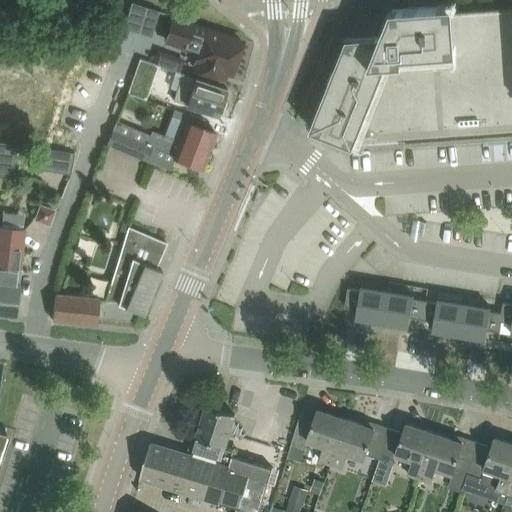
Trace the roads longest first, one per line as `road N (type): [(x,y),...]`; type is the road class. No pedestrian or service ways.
road 1 (residential): [(511,394),(223,355),(155,358)]
road 2 (tertiary): [(155,358),(264,102)]
road 3 (tertiary): [(104,511),(155,358)]
road 4 (residential): [(155,358),(0,343)]
